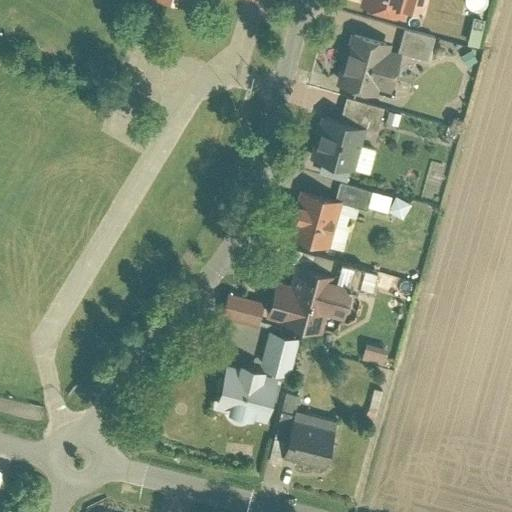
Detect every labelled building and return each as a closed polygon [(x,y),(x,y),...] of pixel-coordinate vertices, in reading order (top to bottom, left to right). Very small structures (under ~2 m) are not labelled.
[(383,0),(422,10),(424,0),(383,0)] [(465,37),(478,41),(485,15),(472,11),(465,37)] [(433,31),(403,23),(397,45),(427,53),(433,31)] [(336,78),(374,89),(377,82),(388,85),(399,47),(387,44),(389,36),(351,25),(336,78)] [(460,51),(466,62),(476,56),(470,46),(460,51)] [(372,108),(373,100),(341,95),(339,111),(363,115),(364,107),(372,108)] [(396,121),(400,108),(389,105),(385,118),(396,121)] [(348,161),(352,162),(364,119),(321,107),(309,150),(321,153),(348,161)] [(348,161),(321,153),(317,167),(344,175),(348,161)] [(338,175),(334,191),(299,181),(286,228),(326,239),(339,195),(366,203),(367,199),(371,185),(338,175)] [(390,190),(371,185),(367,199),(386,204),(390,190)] [(387,205),(402,214),(410,200),(395,191),(387,205)] [(340,304),(347,280),(357,283),(364,259),(338,253),(334,266),(294,255),(289,274),(273,270),(263,310),(279,314),(319,324),(326,300),(340,304)] [(263,295),(227,286),(221,309),(256,319),(263,295)] [(378,343),(390,334),(377,316),(364,325),(378,343)] [(259,357),(288,367),(299,333),(269,324),(259,357)] [(237,359),(225,356),(212,402),(262,415),(275,369),(263,366),(264,361),(238,354),(237,359)] [(283,387),(279,404),(291,407),(292,403),(295,404),(299,390),(283,387)] [(295,404),(292,403),(291,407),(284,435),(281,450),(321,459),(332,413),(295,404)] [(272,433),(284,435),(291,407),(279,404),(272,433)]
